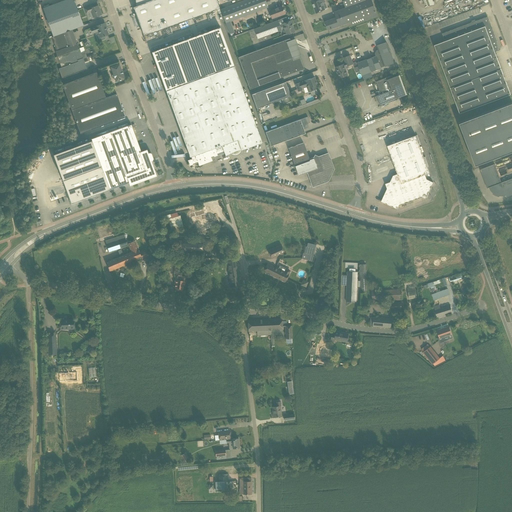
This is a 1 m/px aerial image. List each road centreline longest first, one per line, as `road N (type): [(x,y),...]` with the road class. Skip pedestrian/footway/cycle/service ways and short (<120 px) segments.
road 1 (residential): [(247,313),(403,334),(482,306)]
road 2 (track): [(3,0),(1,148),(16,236)]
road 3 (unclassified): [(28,280),(28,511)]
road 4 (unclassified): [(354,208),(356,164),(295,0)]
road 5 (unclassified): [(241,313),(187,312),(28,280)]
road 6 (unclassified): [(259,511),(241,313)]
road 7 (unclassified): [(174,187),(107,0)]
road 8 (secondary): [(352,214),(254,186),(174,187)]
road 9 (tertiary): [(451,161),(392,0)]
road 10 (secondary): [(174,187),(43,234)]
